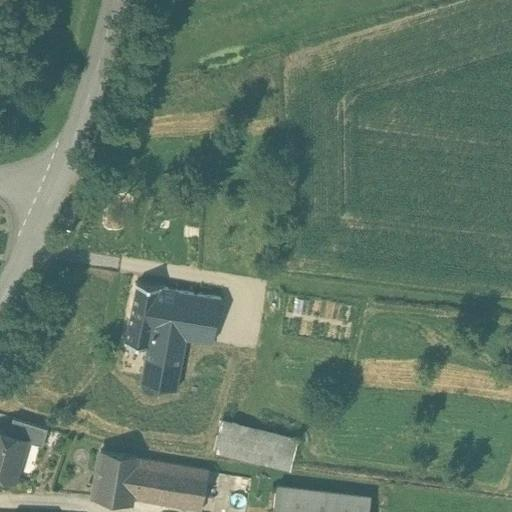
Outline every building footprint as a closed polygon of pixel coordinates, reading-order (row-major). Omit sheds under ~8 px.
[(192,211),(148,200),(138,240),(172,248),(173,244),(186,247),(187,243),(199,245),(204,218),(208,219),(216,183),(199,179),(192,211)] [(131,191),(119,240),(137,245),(148,200),(149,196),(131,191)] [(163,355),(146,351),(140,383),(176,389),(185,338),(212,343),(221,297),(184,291),(185,283),(177,281),(175,290),(163,355)] [(175,290),(137,284),(126,343),(147,346),(146,351),(163,355),(175,290)] [(234,376),(196,367),(178,445),(215,455),(216,451),(223,422),(234,376)] [(47,428),(13,418),(8,434),(25,439),(25,440),(42,446),(47,428)] [(297,439),(223,422),(216,451),(273,464),(290,466),(297,439)] [(8,434),(0,431),(0,476),(13,481),(25,440),(25,439),(8,434)] [(137,457),(101,452),(94,496),(130,502),(131,498),(137,457)] [(209,469),(137,457),(131,498),(201,511),(209,469)] [(368,511),(371,496),(276,485),(272,511),(368,511)]
